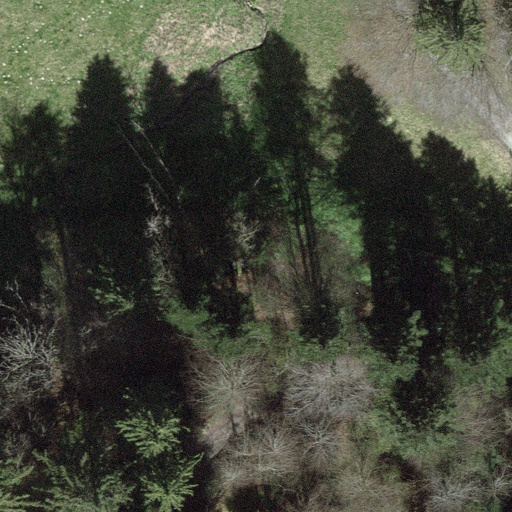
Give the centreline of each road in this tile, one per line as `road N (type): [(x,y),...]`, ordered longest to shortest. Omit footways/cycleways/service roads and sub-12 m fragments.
road 1 (track): [(104,511),(183,455),(333,375),(408,365),(511,367)]
road 2 (track): [(511,137),(436,0)]
